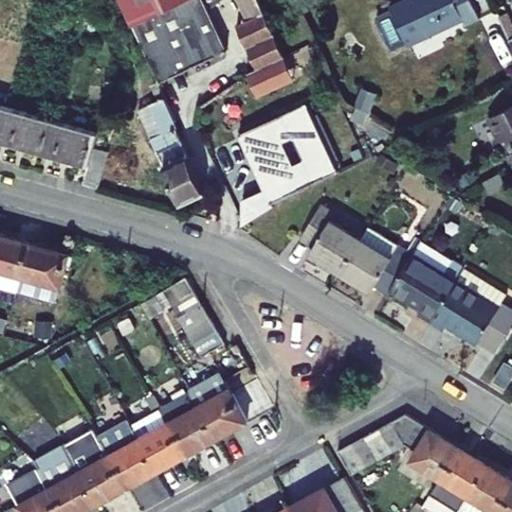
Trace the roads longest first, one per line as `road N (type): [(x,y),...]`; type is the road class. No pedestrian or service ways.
road 1 (residential): [(205,247),(270,274),(429,372)]
road 2 (residential): [(306,439),(205,247)]
road 3 (residential): [(0,187),(205,247)]
road 4 (residential): [(173,511),(306,439)]
road 5 (residential): [(306,439),(429,372)]
